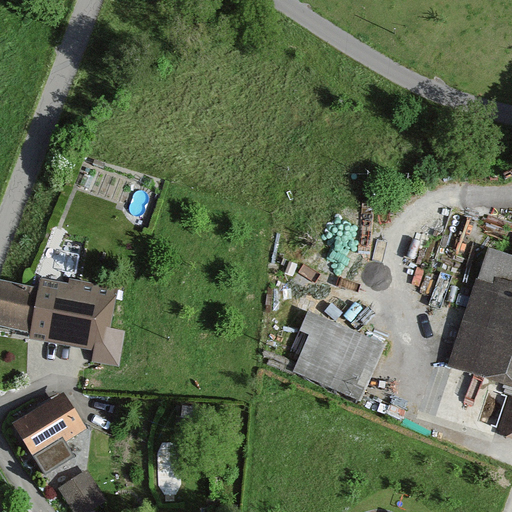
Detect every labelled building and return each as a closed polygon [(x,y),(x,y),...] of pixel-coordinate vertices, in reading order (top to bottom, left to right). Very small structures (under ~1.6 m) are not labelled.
[(511,261),(490,254),(453,361),(511,381),(511,261)] [(0,287),(0,327),(26,331),(24,345),(93,355),(93,360),(113,363),(117,339),(107,337),(113,297),(29,286),(28,292),(0,287)] [(310,347),(295,384),(364,412),(388,353),(309,321),(300,343),(310,347)] [(7,431),(43,477),(71,456),(61,440),(89,428),(65,392),(7,431)] [(59,490),(73,511),(90,511),(108,500),(88,471),(59,490)]
